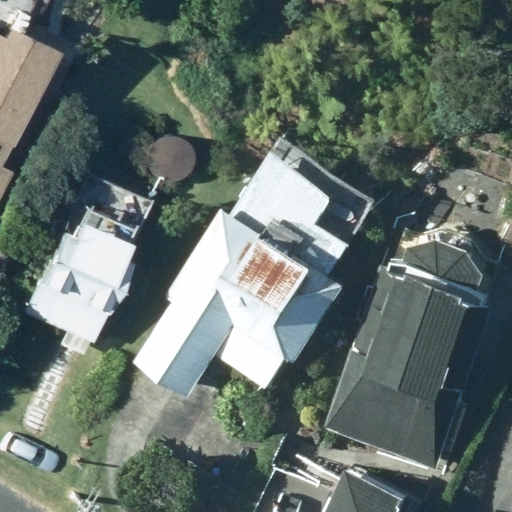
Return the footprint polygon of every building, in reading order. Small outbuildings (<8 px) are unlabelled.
[(0,173),(0,168),(52,62),(0,35),(0,192),(7,177),(0,173)] [(190,403),(220,360),(268,393),(288,367),(296,372),(350,294),(333,282),(355,250),(323,229),(342,201),(275,155),(232,216),(228,215),(168,302),(176,307),(136,367),(190,403)] [(21,315),(90,346),(125,270),(117,267),(123,254),(70,230),(64,242),(57,239),(21,315)] [(327,431),(438,475),(468,397),(453,391),(458,376),(453,375),(490,284),(473,255),(443,244),(413,254),(407,269),(396,264),(392,273),(389,271),(327,431)] [(350,475),(330,511),(405,511),(409,506),(350,475)]
